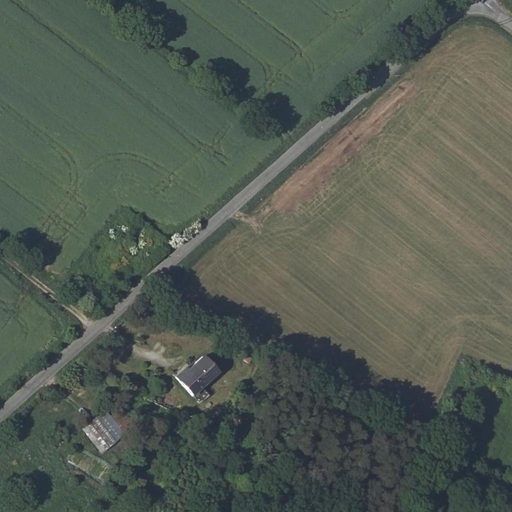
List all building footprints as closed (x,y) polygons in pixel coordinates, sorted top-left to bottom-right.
[(191,394),(215,371),(199,355),(185,368),(182,365),(172,375),(191,394)] [(203,390),(195,393),(198,400),(206,397),(203,390)] [(114,440),(96,416),(80,428),(99,452),(114,440)] [(164,474),(157,482),(155,480),(145,492),(154,500),(165,488),(164,487),(170,479),(164,474)] [(418,483),(411,499),(420,503),(427,486),(418,483)]
